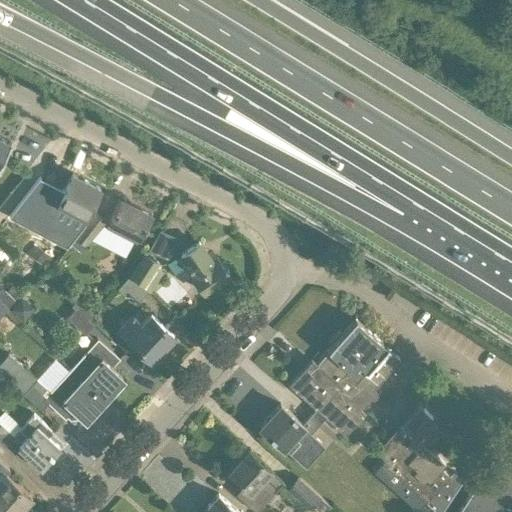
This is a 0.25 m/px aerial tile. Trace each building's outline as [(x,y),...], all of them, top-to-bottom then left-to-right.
[(0,162),(11,141),(0,135),(0,162)] [(57,204),(84,218),(100,187),(72,173),(64,190),(40,178),(28,203),(52,215),(57,204)] [(121,198),(109,220),(95,210),(74,237),(85,245),(102,225),(136,242),(139,238),(151,213),(121,198)] [(191,276),(202,292),(228,275),(211,249),(206,251),(199,241),(179,255),(193,275),(191,276)] [(49,255),(38,246),(30,255),(42,264),(49,255)] [(146,252),(130,274),(152,290),(165,272),(159,268),(162,264),(146,252)] [(122,285),(123,285),(119,289),(124,293),(129,291),(139,300),(147,292),(130,276),(122,285)] [(88,319),(95,309),(80,296),(72,306),(75,308),(67,317),(86,333),(94,323),(88,319)] [(0,299),(0,316),(6,310),(8,308),(0,299)] [(22,308),(13,301),(8,308),(6,310),(15,317),(22,308)] [(289,384),(321,413),(328,420),(344,434),(365,412),(357,405),(367,395),(362,391),(368,386),(372,389),(399,359),(345,309),(321,336),(331,345),(315,362),(312,358),(289,384)] [(173,333),(150,312),(141,321),(132,315),(119,330),(150,359),(173,333)] [(98,338),(70,368),(103,397),(122,375),(112,366),(120,358),(98,338)] [(0,371),(24,393),(37,378),(9,353),(0,362),(0,371)] [(103,397),(70,368),(44,397),(66,417),(73,409),(84,418),(103,397)] [(305,466),(324,444),(314,435),(328,420),(321,413),(307,429),(303,425),(304,424),(281,404),(260,427),(283,447),(284,446),(305,466)] [(420,405),(407,419),(400,427),(395,429),(376,450),(385,459),(383,462),(436,511),(440,511),(464,478),(463,477),(462,478),(452,471),(448,475),(441,467),(445,463),(428,448),(436,439),(431,435),(438,428),(428,420),(432,416),(420,405)] [(0,441),(5,446),(12,439),(18,444),(41,465),(59,445),(47,435),(51,430),(34,414),(33,414),(14,435),(0,422),(0,441)] [(511,454),(500,446),(456,511),(510,511),(503,507),(511,492),(511,454)] [(229,472),(243,485),(236,493),(256,511),(283,480),(249,450),(229,472)] [(0,505),(7,511),(16,511),(32,496),(0,467),(0,505)] [(310,510),(313,507),(318,511),(327,511),(332,507),(297,476),(286,488),(310,510)] [(202,511),(239,511),(238,511),(239,510),(220,493),(202,511)]
